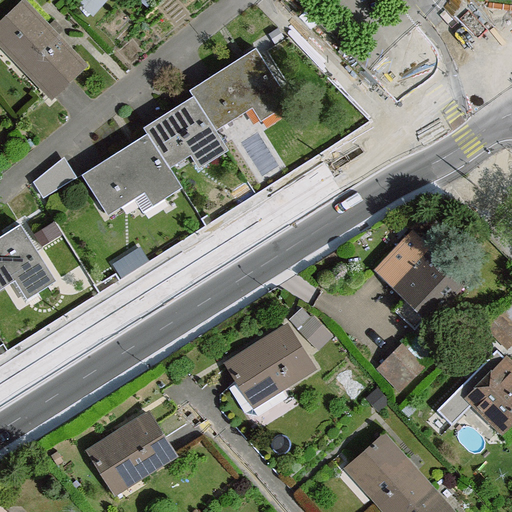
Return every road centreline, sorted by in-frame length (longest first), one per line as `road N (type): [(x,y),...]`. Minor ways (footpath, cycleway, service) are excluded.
road 1 (tertiary): [(511,108),(0,431)]
road 2 (residential): [(187,394),(293,511)]
road 3 (residential): [(433,0),(511,92)]
